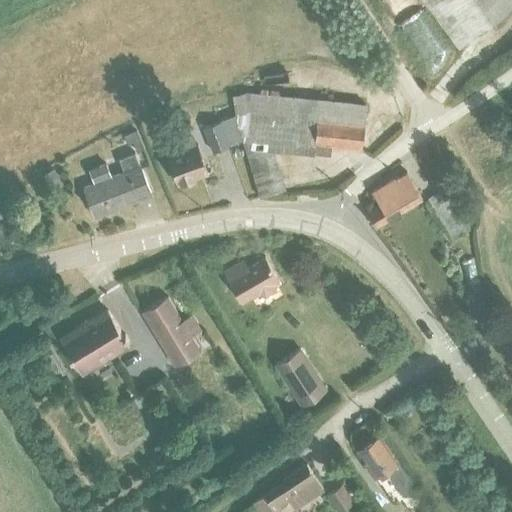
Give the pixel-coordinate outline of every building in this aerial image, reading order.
[(511,0),(421,0),(459,50),(511,7),(511,0)] [(427,14),(409,29),(441,68),(459,53),(427,14)] [(238,112),(245,138),(260,196),(285,189),(273,149),(330,154),(331,144),(362,147),(366,104),(277,94),(278,89),(260,87),(260,92),(247,91),(233,93),(238,112)] [(245,138),(238,112),(204,125),(213,149),(245,138)] [(138,128),(124,133),(128,142),(133,140),(137,150),(145,147),(138,128)] [(181,147),(167,152),(178,181),(208,170),(194,131),(178,137),(181,147)] [(94,180),(84,184),(96,214),(152,192),(135,150),(119,156),(124,168),(112,173),(107,160),(89,167),(94,180)] [(381,204),(367,212),(376,227),(423,199),(407,171),(399,176),(398,175),(372,190),(381,204)] [(444,187),(427,198),(453,239),(471,228),(466,221),(472,217),(459,196),(453,200),(444,187)] [(244,261),(224,272),(242,304),(258,295),(266,296),(276,291),(277,283),(280,282),(275,273),(266,257),(248,267),(244,261)] [(168,294),(141,311),(175,364),(201,348),(193,334),(202,328),(193,312),(183,318),(168,294)] [(78,327),(61,338),(83,374),(130,345),(109,309),(95,317),(94,315),(77,326),(78,327)] [(466,337),(472,350),(485,343),(478,331),(466,337)] [(300,348),(275,364),(302,406),(327,390),(300,348)] [(415,394),(394,408),(399,416),(420,402),(415,394)] [(379,434),(359,448),(366,460),(363,462),(375,479),(379,476),(382,481),(390,475),(403,495),(415,486),(379,434)] [(284,482),(252,503),(258,511),(271,511),(290,500),(295,507),(324,488),(307,463),(282,480),(284,482)] [(343,484),(327,494),(339,511),(355,502),(343,484)]
